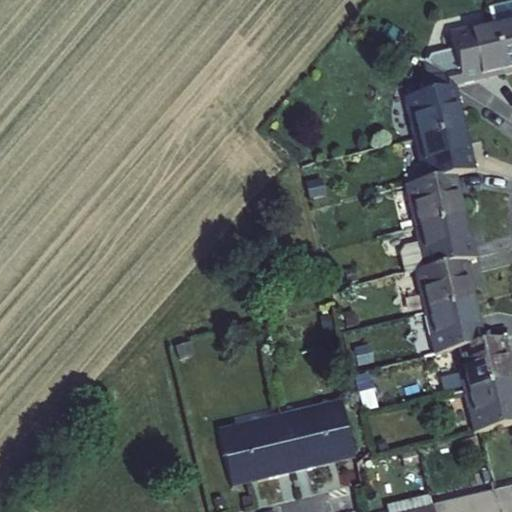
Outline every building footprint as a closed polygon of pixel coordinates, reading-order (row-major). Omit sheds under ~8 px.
[(511,22),(489,27),(501,78),(511,75),(511,22)] [(453,89),(501,78),(489,27),(449,37),(458,74),(450,76),(453,89)] [(463,131),(453,89),(450,76),(417,84),(421,97),(401,102),(411,143),(463,131)] [(473,172),(463,131),(411,143),(421,185),(454,177),(473,172)] [(315,176),(304,179),(309,201),(320,199),(315,176)] [(464,218),(454,177),(421,185),(401,190),(411,230),(464,218)] [(471,252),(464,218),(411,230),(415,248),(400,252),(401,256),(405,277),(412,275),(464,263),(474,261),(471,252)] [(474,304),(464,263),(412,275),(421,317),(474,304)] [(484,345),(474,304),(421,317),(431,357),(450,353),(484,345)] [(511,378),(503,341),(484,345),(450,353),(461,396),(511,383),(511,378)] [(511,426),(511,383),(461,396),(471,436),(511,426)] [(278,417),(291,468),(328,458),(326,454),(351,448),(339,397),(318,402),(319,407),(278,417)] [(386,511),(430,511),(430,509),(425,488),(383,498),(386,511)] [(511,511),(511,489),(491,495),(495,511),(511,511)] [(430,509),(430,511),(495,511),(491,495),(490,490),(470,495),(471,499),(430,509)]
